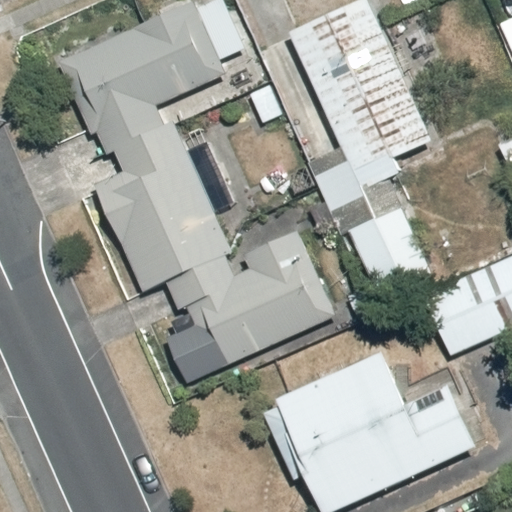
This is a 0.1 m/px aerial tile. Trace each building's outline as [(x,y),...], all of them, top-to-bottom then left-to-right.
[(436,142),(369,0),(364,0),(294,33),(367,190),(403,173),(397,160),(436,142)] [(97,185),(188,386),(344,316),(304,228),(245,255),(251,268),(239,274),(230,256),(235,254),(216,211),(237,202),(210,143),(189,153),(177,125),(167,129),(156,106),(228,74),(196,4),(61,65),(93,135),(99,132),(109,155),(116,153),(125,173),(97,185)] [(511,18),(503,23),(511,41),(511,18)] [(511,140),(503,145),(511,164),(511,140)] [(511,328),(511,257),(428,294),(454,353),(511,328)] [(384,354),(280,401),(282,406),(266,414),(297,480),(305,477),(320,511),(336,511),(480,447),(451,384),(407,404),(384,354)]
